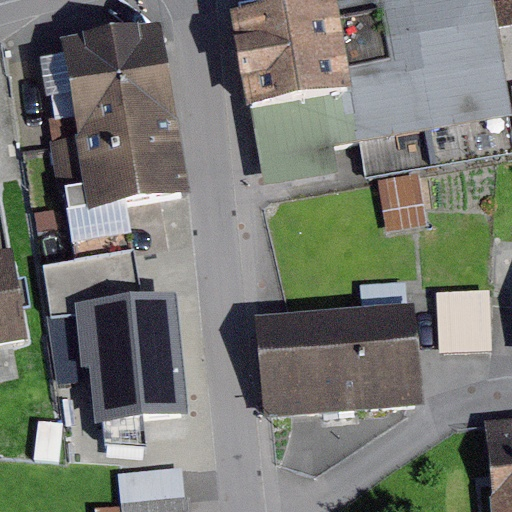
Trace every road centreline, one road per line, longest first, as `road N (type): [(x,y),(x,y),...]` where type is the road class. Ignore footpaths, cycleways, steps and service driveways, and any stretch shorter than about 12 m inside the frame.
road 1 (residential): [(261,511),(196,0)]
road 2 (residential): [(288,511),(487,400),(511,400)]
